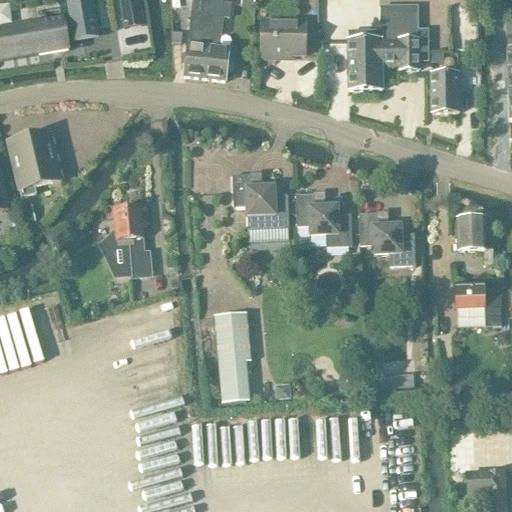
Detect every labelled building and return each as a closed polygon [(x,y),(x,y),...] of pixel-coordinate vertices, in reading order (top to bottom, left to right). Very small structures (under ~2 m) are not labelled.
[(62,21),(0,30),(0,62),(67,51),(63,29),(70,27),(71,34),(73,45),(98,40),(96,30),(91,0),(65,0),(69,21),(62,22),(62,21)] [(119,0),(125,30),(144,26),(138,0),(119,0)] [(213,3),(212,3),(212,0),(192,0),(192,4),(191,27),(188,46),(184,75),(183,79),(202,81),(206,48),(208,48),(210,29),(208,29),(210,18),(213,3)] [(229,21),(231,6),(213,3),(210,18),(208,29),(210,29),(208,48),(206,48),(202,81),(221,84),(221,80),(222,73),(226,72),(229,70),(229,66),(227,63),(224,61),(225,50),(217,49),(218,37),(220,37),(222,20),(229,21)] [(261,23),(260,61),(280,62),(280,58),(304,58),(305,24),(261,23)] [(322,47),(334,47),(334,27),(322,27),(322,47)] [(399,40),(348,41),(349,58),(350,73),(349,73),(350,93),(381,92),(383,92),(382,72),(397,71),(397,74),(411,73),(419,73),(418,39),(399,40)] [(432,56),(431,65),(443,65),(443,56),(432,56)] [(452,76),(427,76),(427,111),(452,111),(452,76)] [(60,184),(49,135),(21,141),(24,153),(10,156),(21,200),(36,197),(34,190),(60,184)] [(231,178),(232,211),(244,211),(244,221),(246,221),(246,233),(288,231),(287,198),(274,199),(273,190),(260,191),(260,183),(251,183),(250,178),(231,178)] [(294,197),(296,231),(307,230),(308,241),(325,240),(325,251),(351,250),(350,217),(337,218),(336,209),(323,210),(323,202),(314,202),(313,197),(294,197)] [(23,230),(36,227),(30,204),(18,206),(23,230)] [(143,254),(142,242),(139,210),(113,213),(115,232),(98,247),(114,281),(129,280),(129,282),(152,280),(150,254),(143,254)] [(358,217),(359,250),(370,250),(370,260),(389,259),(389,271),(414,270),(413,237),(400,237),(400,229),(386,229),(386,221),(377,222),(377,216),(358,217)] [(456,221),(457,255),(483,255),(484,265),(493,265),(492,252),(486,252),(485,221),(456,221)] [(171,288),(173,296),(183,294),(181,286),(171,288)] [(483,287),(454,288),(455,311),(456,312),(456,331),(485,330),(501,330),(500,290),(483,290),(483,287)] [(213,318),(217,366),(251,363),(246,315),(242,316),(213,318)] [(378,380),(379,393),(413,390),(412,378),(378,380)] [(454,383),(454,399),(471,398),(470,383),(454,383)] [(453,398),(453,384),(443,385),(444,398),(453,398)] [(505,511),(504,473),(466,475),(467,498),(486,497),(487,511),(505,511)]
